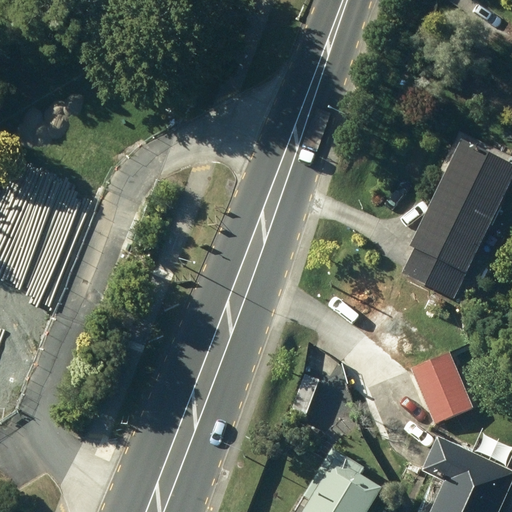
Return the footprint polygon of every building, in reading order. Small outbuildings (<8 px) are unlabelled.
[(511,165),(459,140),(407,246),(413,249),(401,274),(452,299),(464,274),(462,272),(511,168),(511,165)] [(45,205),(30,240),(65,254),(79,219),(81,220),(107,159),(87,151),(78,173),(70,170),(59,199),(67,202),(62,212),(45,205)] [(0,230),(2,231),(5,230),(8,230),(11,230),(14,229),(16,228),(19,226),(22,225),(24,223),(26,221),(28,219),(30,216),(31,214),(33,211),(34,208),(35,205),(36,203),(36,200),(36,197),(36,194),(36,191),(36,188),(35,185),(34,182),(32,179),(31,177),(29,175),(27,172),(24,170),(22,169),(19,167),(17,166),(14,165),(11,164),(8,164),(5,163),(2,163),(0,163),(0,230)] [(0,368),(5,370),(12,353),(27,359),(63,269),(36,258),(24,229),(1,238),(0,237),(0,368)] [(430,294),(425,306),(440,312),(445,300),(430,294)] [(407,366),(432,423),(471,406),(446,349),(407,366)] [(324,379),(306,370),(288,410),(306,419),(324,379)] [(416,470),(442,482),(428,511),(500,511),(496,510),(511,474),(511,471),(432,434),(416,470)] [(296,502),(303,506),(299,511),(363,511),(378,487),(356,474),(361,465),(329,446),(296,502)]
